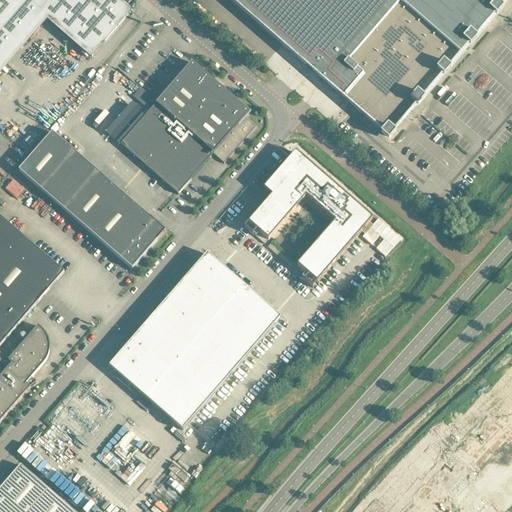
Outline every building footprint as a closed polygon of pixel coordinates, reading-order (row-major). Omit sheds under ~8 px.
[(0,0),(0,26),(22,0),(59,0),(106,40),(130,13),(115,0),(0,0)] [(229,0),(389,138),(507,0),(229,0)] [(249,113),(230,96),(230,95),(230,94),(229,93),(228,93),(227,93),(226,93),(191,63),(191,64),(120,146),(178,196),(213,155),(224,165),(256,128),(245,119),(249,113)] [(42,192),(75,154),(52,134),(19,172),(42,192)] [(317,284),(366,228),(372,220),(295,153),(263,190),(272,197),(248,224),(268,241),(306,198),(335,223),(297,266),(317,284)] [(166,232),(97,173),(64,211),(132,271),(166,232)] [(17,183),(9,192),(25,206),(33,197),(17,183)] [(36,208),(40,212),(48,203),(44,200),(36,208)] [(47,221),(55,210),(50,207),(43,218),(47,221)] [(0,353),(0,347),(64,273),(0,217),(0,362),(8,369),(0,377),(0,423),(23,396),(27,393),(29,391),(31,389),(26,385),(44,365),(45,364),(46,362),(47,360),(48,358),(49,356),(49,355),(49,353),(49,352),(50,351),(50,349),(50,348),(50,347),(49,345),(49,342),(48,340),(47,338),(46,336),(46,335),(45,333),(44,332),(42,330),(40,328),(38,327),(9,361),(0,353)] [(281,319),(215,261),(207,255),(109,367),(183,432),(281,319)] [(375,500),(364,511),(387,511),(418,478),(421,480),(470,423),(476,429),(496,406),(499,408),(511,392),(511,378),(506,373),(486,396),(483,394),(463,416),(460,414),(431,448),(428,445),(378,502),(375,500)] [(100,445),(108,452),(116,445),(107,437),(100,445)] [(511,452),(506,447),(472,486),(485,497),(509,469),(507,467),(511,461),(511,452)] [(0,511),(73,511),(21,466),(0,489),(0,511)] [(447,473),(438,483),(449,493),(447,496),(465,511),(472,511),(481,502),(447,473)] [(503,511),(508,507),(509,508),(511,504),(511,481),(510,480),(496,497),(497,498),(484,511),(503,511)] [(102,511),(75,484),(66,493),(85,511),(102,511)]
